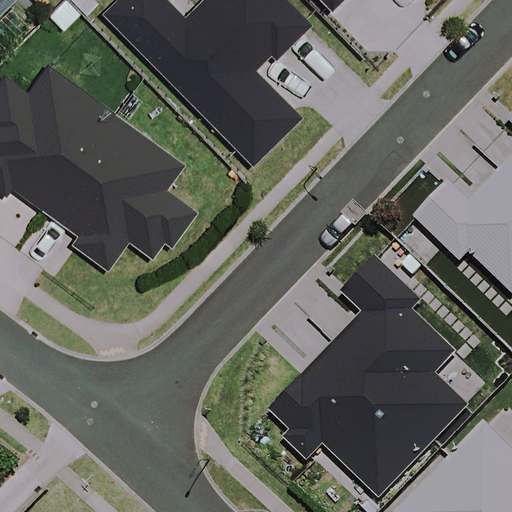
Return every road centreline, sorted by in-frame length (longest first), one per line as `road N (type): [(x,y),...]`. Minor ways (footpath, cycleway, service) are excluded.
road 1 (residential): [(111,434),(511,19)]
road 2 (residential): [(0,348),(111,434)]
